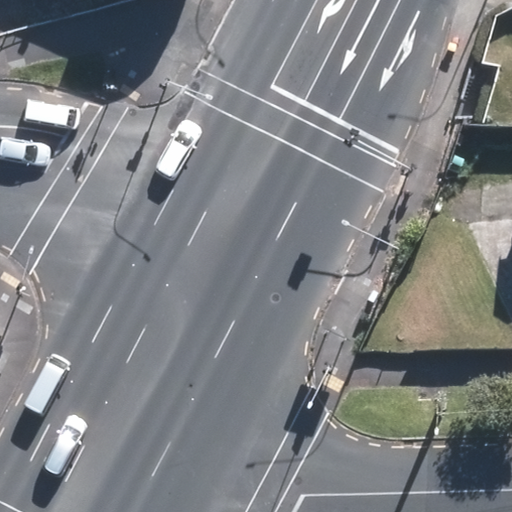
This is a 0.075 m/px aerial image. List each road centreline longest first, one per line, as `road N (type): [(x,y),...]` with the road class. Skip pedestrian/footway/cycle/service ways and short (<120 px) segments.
road 1 (residential): [(179,328),(210,399),(240,433),(283,460),(354,486),(511,490)]
road 2 (primary): [(179,328),(342,0)]
road 3 (tertiary): [(0,163),(47,168),(97,199),(140,250),(179,328)]
road 4 (primary): [(83,511),(179,328)]
